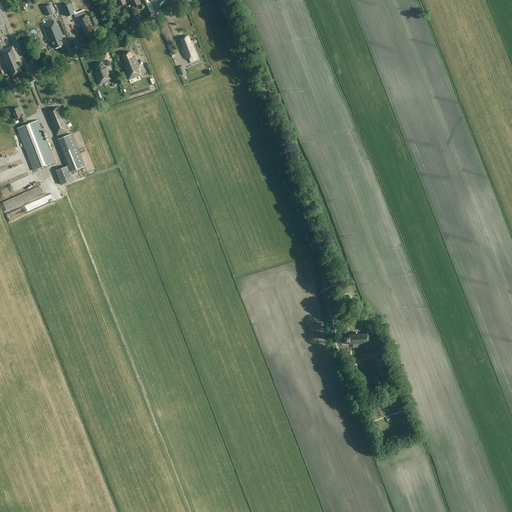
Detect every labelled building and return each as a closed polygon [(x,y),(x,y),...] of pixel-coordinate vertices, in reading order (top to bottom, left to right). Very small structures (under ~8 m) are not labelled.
[(129,0),(130,1),(131,1),(134,9),(141,5),(138,0),(129,0)] [(44,8),(48,16),(54,13),(51,5),(44,8)] [(70,6),(63,8),(67,18),(74,15),(70,6)] [(222,14),(225,19),(233,15),(229,7),(228,8),(227,6),(222,8),(225,13),(222,14)] [(0,12),(0,42),(0,43),(0,53),(1,54),(2,54),(3,57),(2,58),(8,72),(10,71),(12,76),(21,72),(18,63),(21,62),(0,12)] [(89,20),(87,14),(76,18),(80,26),(82,25),(86,34),(93,31),(91,27),(92,26),(89,20)] [(26,19),(30,29),(38,26),(35,16),(26,19)] [(43,24),(48,39),(49,39),(51,43),(53,42),(55,48),(63,45),(60,39),(63,38),(58,25),(56,26),(54,20),(43,24)] [(182,49),(188,63),(199,59),(192,41),(190,42),(188,36),(180,39),(184,48),(182,49)] [(35,42),(39,50),(44,48),(40,39),(35,42)] [(124,65),(129,79),(140,75),(138,70),(140,69),(135,57),(133,57),(131,52),(122,55),(125,64),(124,65)] [(109,74),(110,74),(107,67),(104,68),(103,63),(95,66),(97,71),(94,72),(100,85),(112,80),(111,77),(110,78),(109,74)] [(182,65),(178,67),(181,75),(186,73),(182,65)] [(20,134),(34,170),(55,162),(38,120),(29,124),(25,114),(22,116),(19,107),(12,110),(15,119),(20,118),(23,126),(18,128),(20,134)] [(57,108),(48,112),(52,121),(50,122),(56,136),(68,131),(61,112),(59,113),(57,108)] [(71,134),(57,140),(70,173),(84,167),(71,134)] [(72,180),(67,167),(55,171),(61,185),(72,180)] [(41,186),(19,196),(22,203),(44,193),(41,186)] [(330,290),(322,293),(328,310),(336,308),(330,290)] [(359,345),(359,343),(362,343),(362,344),(363,344),(363,343),(367,343),(368,344),(368,343),(368,342),(369,340),(370,340),(370,339),(369,339),(369,337),(370,337),(370,336),(369,336),(367,334),(367,333),(366,334),(363,334),(362,333),(362,334),(358,334),(358,333),(357,333),(357,335),(357,333),(355,333),(355,335),(354,335),(354,334),(353,334),(353,335),(349,335),(348,334),(348,335),(349,336),(349,337),(344,337),(344,343),(349,343),(348,344),(349,345),(350,344),(353,344),(353,347),(358,347),(358,345),(359,345)]
